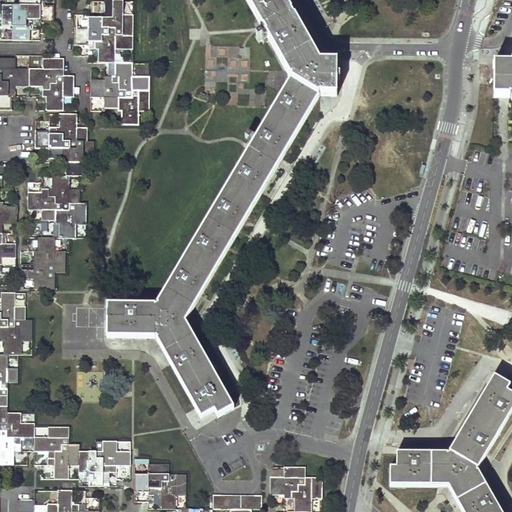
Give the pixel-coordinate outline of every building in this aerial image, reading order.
[(19,0),(19,6),(19,13),(26,13),(26,20),(33,20),(33,27),(40,27),(40,24),(54,24),(54,6),(40,6),(40,0),(19,0)] [(336,63),(320,63),(284,0),(246,0),(291,79),(291,80),(157,305),(158,305),(156,306),(108,305),(107,339),(108,339),(108,338),(155,339),(157,340),(201,419),(201,420),(214,413),(218,418),(234,409),(234,408),(233,408),(185,323),(319,97),(320,96),(343,96),(343,80),(336,79),(336,63)] [(123,2),(105,2),(105,19),(102,19),(102,29),(109,29),(116,29),(116,36),(133,36),(133,16),(123,16),(123,2)] [(12,41),(29,41),(30,27),(33,27),(33,20),(26,20),(26,13),(19,13),(19,6),(5,6),(2,6),(2,26),(12,27),(12,41)] [(88,29),(74,29),(74,46),(88,46),(88,50),(95,50),(95,43),(102,43),(102,36),(109,36),(109,29),(102,29),(102,19),(88,19),(88,29)] [(98,50),(98,63),(108,64),(115,64),(115,50),(133,50),(133,36),(116,36),(116,29),(109,29),(109,36),(102,36),(102,43),(95,43),(95,50),(98,50)] [(15,59),(0,59),(0,76),(2,76),(2,84),(9,84),(8,90),(15,91),(15,87),(29,87),(29,70),(16,70),(16,60),(15,59)] [(43,60),(43,70),(29,70),(29,87),(42,87),(42,90),(49,90),(49,83),(56,84),(56,77),(64,77),(64,60),(43,60)] [(511,60),(509,65),(499,65),(498,98),(507,98),(508,97),(511,99),(510,101),(511,103),(511,60)] [(132,64),(115,64),(115,77),(111,77),(111,84),(118,84),(118,91),(125,91),(125,98),(132,98),(132,91),(149,91),(149,78),(132,78),(132,64)] [(0,110),(11,111),(12,97),(15,97),(15,91),(8,90),(9,84),(2,84),(2,76),(0,76),(0,110)] [(46,111),(63,111),(63,98),(74,98),(74,97),(74,77),(64,77),(56,77),(56,84),(49,83),(49,90),(42,90),(42,98),(46,97),(46,111)] [(104,81),(91,81),(91,98),(104,98),(104,108),(118,108),(118,98),(125,98),(125,91),(118,91),(118,84),(111,84),(111,77),(108,77),(105,77),(104,81)] [(122,108),(121,126),(139,126),(139,112),(149,112),(149,91),(132,91),(132,98),(125,98),(118,98),(118,108),(122,108)] [(77,115),(60,114),(59,129),(56,129),(56,135),(63,135),(62,142),(69,142),(69,149),(77,149),(77,142),(87,143),(87,129),(77,129),(77,115)] [(38,132),(35,132),(35,149),(49,149),(49,159),(59,160),(62,160),(62,149),(69,149),(69,142),(62,142),(63,135),(56,135),(56,129),(49,128),(49,132),(38,132)] [(66,160),(65,177),(69,177),(83,177),(83,163),(94,163),(94,143),(87,143),(77,142),(77,149),(69,149),(62,149),(62,160),(66,160)] [(69,190),(69,177),(65,177),(52,176),(52,190),(48,190),(48,197),(55,197),(55,204),(62,204),(62,211),(69,211),(69,204),(80,204),(80,191),(79,190),(69,190)] [(28,193),(27,224),(42,225),(42,222),(55,222),(55,211),(62,211),(62,204),(55,204),(55,197),(48,197),(48,190),(42,190),(42,193),(28,193)] [(69,239),(76,239),(76,225),(86,225),(86,204),(80,204),(69,204),(69,211),(62,211),(55,211),(55,222),(59,222),(59,239),(69,239)] [(6,234),(16,235),(16,207),(0,206),(0,234),(2,234),(6,234)] [(2,259),(16,259),(16,245),(6,245),(2,245),(2,234),(0,234),(0,265),(2,266),(2,259)] [(41,238),(38,238),(38,252),(34,252),(34,259),(41,259),(41,266),(48,266),(48,273),(55,273),(65,273),(65,257),(65,253),(65,252),(55,252),(55,238),(41,238)] [(34,280),(34,290),(54,290),(55,273),(48,273),(48,266),(41,266),(41,259),(34,259),(34,266),(20,266),(20,279),(34,280)] [(15,294),(1,294),(1,307),(0,307),(0,314),(1,314),(1,321),(8,321),(8,328),(15,328),(15,321),(25,321),(25,308),(15,308),(15,294)] [(4,339),(4,356),(8,356),(18,356),(21,356),(21,342),(32,342),(32,321),(25,321),(15,321),(15,328),(8,328),(1,328),(1,339),(4,339)] [(0,383),(0,390),(7,390),(7,383),(17,383),(18,369),(7,370),(8,356),(4,356),(0,355),(0,383)] [(388,467),(387,485),(445,486),(459,511),(498,511),(475,470),(511,406),(511,397),(503,393),(506,386),(494,378),(490,377),(444,453),(394,451),(393,468),(388,467)] [(21,414),(7,414),(7,424),(0,424),(0,431),(7,431),(7,438),(13,438),(13,445),(20,445),(21,438),(34,438),(34,425),(21,424),(21,414)] [(48,452),(48,459),(55,459),(55,452),(61,452),(62,445),(68,445),(69,428),(48,428),(48,438),(34,438),(34,452),(48,452)] [(0,465),(13,465),(13,452),(20,452),(20,445),(13,445),(13,438),(7,438),(7,431),(0,431),(0,465)] [(110,467),(110,473),(116,473),(116,467),(130,467),(130,453),(116,453),(116,442),(96,442),(96,453),(96,459),(103,459),(103,466),(110,467)] [(54,466),(54,480),(68,480),(68,466),(79,466),(79,452),(79,446),(68,445),(62,445),(61,452),(55,452),(55,459),(48,459),(48,466),(54,466)] [(89,487),(103,487),(103,473),(110,473),(110,467),(103,466),(103,459),(96,459),(96,453),(79,452),(79,466),(79,473),(89,473),(89,487)] [(134,475),(134,492),(148,493),(148,496),(155,496),(155,489),(162,489),(162,483),(169,482),(169,475),(169,465),(150,465),(149,476),(134,475)] [(270,496),(284,496),(284,499),(291,499),(291,492),(298,493),(298,486),(305,486),(305,478),(305,468),(286,468),(285,479),(270,478),(270,496)] [(186,495),(186,486),(186,475),(169,475),(169,482),(162,483),(162,489),(155,489),(155,496),(162,496),(161,510),(175,510),(176,495),(186,495)] [(294,499),(294,511),(311,511),(312,498),(322,498),(322,479),(305,478),(305,486),(298,486),(298,493),(291,492),(291,499),(294,499)] [(78,511),(79,505),(71,505),(71,492),(58,491),(58,505),(47,505),(47,511),(78,511)] [(184,508),(184,498),(177,497),(176,508),(184,508)]
